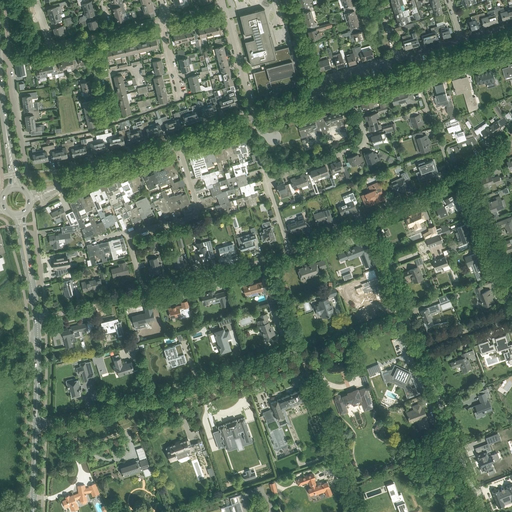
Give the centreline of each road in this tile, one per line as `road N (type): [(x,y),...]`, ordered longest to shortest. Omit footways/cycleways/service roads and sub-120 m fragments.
road 1 (residential): [(65,420),(79,450),(302,358)]
road 2 (residential): [(302,358),(291,350),(65,420)]
road 3 (residential): [(481,511),(417,344)]
road 4 (residential): [(267,181),(363,144),(351,90)]
road 5 (residential): [(142,293),(290,252)]
road 6 (residential): [(110,123),(177,100),(161,21)]
road 7 (residential): [(130,235),(198,211),(178,144)]
road 8 (residential): [(14,163),(24,158),(8,59),(0,56)]
